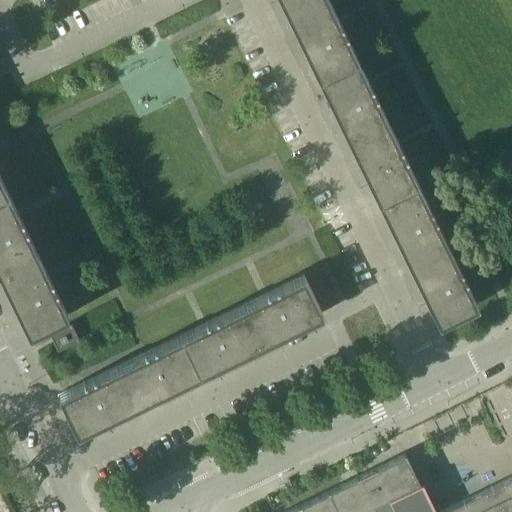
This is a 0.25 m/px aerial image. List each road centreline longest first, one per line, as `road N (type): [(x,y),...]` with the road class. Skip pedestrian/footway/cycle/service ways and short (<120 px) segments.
road 1 (residential): [(436,379),(251,0)]
road 2 (residential): [(53,471),(329,339)]
road 3 (residential): [(188,502),(436,379)]
